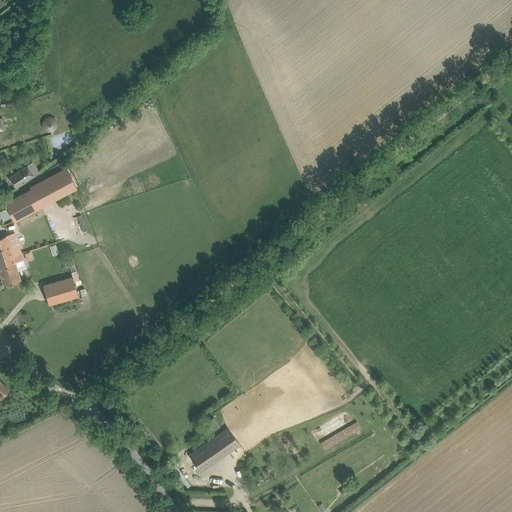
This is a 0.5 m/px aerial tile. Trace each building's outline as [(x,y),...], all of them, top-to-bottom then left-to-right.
[(8,176),(15,188),(34,175),(27,164),(8,176)] [(31,189),(4,203),(14,221),(77,188),(66,168),(30,187),(31,189)] [(17,270),(25,267),(14,233),(0,237),(0,274),(4,286),(20,280),(17,270)] [(30,251),(24,253),(27,260),(32,258),(30,251)] [(78,296),(74,282),(80,280),(77,271),(71,272),(72,276),(43,285),(49,304),(78,296)] [(0,397),(0,398),(9,389),(0,380),(0,397)] [(324,450),(362,429),(357,420),(319,442),(324,450)] [(190,455),(201,471),(239,444),(228,429),(190,455)]
